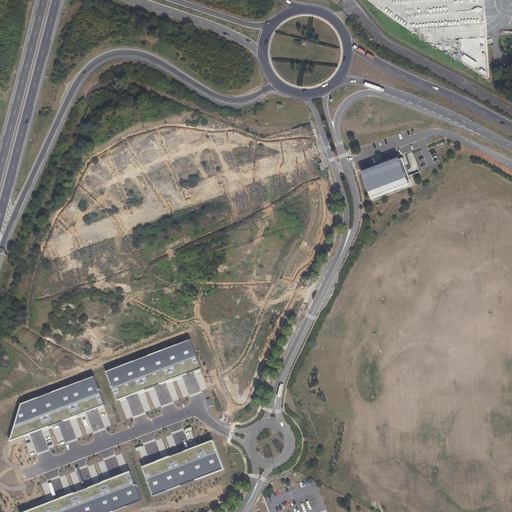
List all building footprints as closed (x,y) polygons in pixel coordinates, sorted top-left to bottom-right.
[(361,168),(371,193),(409,179),(407,174),(400,155),(383,160),(375,163),(361,168)] [(106,371),(117,401),(202,369),(191,340),(106,371)] [(21,404),(10,443),(106,406),(94,376),(21,404)] [(143,467),(154,497),(225,469),(214,440),(143,467)] [(27,511),(113,511),(141,501),(130,472),(27,511)]
